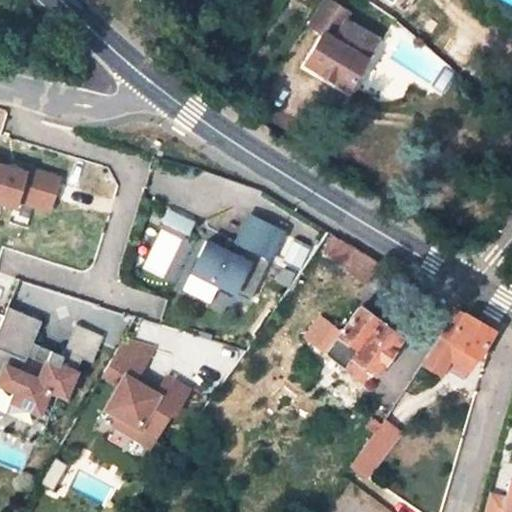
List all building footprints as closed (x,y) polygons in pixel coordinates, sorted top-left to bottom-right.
[(349,11),(330,0),(323,0),(308,23),(321,31),(303,62),(345,89),(376,39),(345,19),(349,11)] [(388,40),(383,37),(379,45),(383,48),(388,40)] [(53,211),(62,179),(29,168),(27,173),(0,164),(0,200),(19,207),(20,201),(53,211)] [(196,222),(168,208),(161,222),(189,236),(196,222)] [(282,232),(249,216),(230,254),(205,241),(190,272),(218,285),(216,290),(231,298),(233,293),(248,301),(282,232)] [(381,262),(335,235),(335,236),(321,256),(367,284),(381,262)] [(292,273),(283,269),(277,280),(286,285),(292,273)] [(82,357),(64,349),(62,355),(32,342),(41,321),(7,306),(3,316),(0,323),(0,367),(2,369),(0,374),(0,384),(15,391),(10,401),(39,412),(49,389),(58,393),(65,396),(82,357)] [(401,337),(359,306),(341,331),(319,317),(311,329),(319,335),(312,344),(325,353),(333,343),(353,358),(358,362),(375,374),(401,337)] [(457,309),(445,331),(443,333),(428,355),(422,365),(439,375),(449,360),(440,354),(449,340),(452,335),(465,313),(457,309)] [(449,340),(440,354),(449,360),(468,371),(477,358),(496,332),(465,313),(452,335),(449,340)] [(76,326),(69,350),(96,358),(103,334),(76,326)] [(154,350),(122,339),(103,372),(122,383),(108,407),(122,415),(117,423),(152,444),(171,412),(175,415),(189,390),(167,378),(161,388),(153,383),(148,390),(135,382),(139,375),(154,350)] [(369,383),(375,374),(358,362),(354,366),(353,372),(369,383)] [(153,383),(139,375),(135,382),(148,390),(153,383)] [(381,423),(373,417),(365,429),(373,434),(381,423)] [(373,434),(350,464),(367,476),(399,431),(383,420),(381,423),(373,434)] [(511,511),(511,481),(506,497),(499,495),(494,511),(511,511)] [(494,511),(499,495),(490,493),(485,511),(494,511)]
